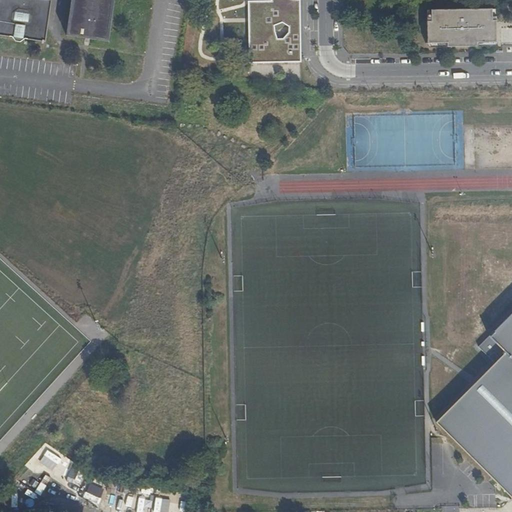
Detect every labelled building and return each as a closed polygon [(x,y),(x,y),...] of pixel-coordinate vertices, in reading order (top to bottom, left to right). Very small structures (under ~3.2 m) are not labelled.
[(52,1),(44,0),(0,0),(0,37),(9,39),(13,44),(20,45),(24,41),(46,44),(52,1)] [(111,42),(117,0),(72,0),(68,36),(111,42)] [(264,0),(249,1),(249,52),(256,52),(257,63),(301,62),(300,0),(291,0),(290,0),(264,0)] [(491,10),(431,11),(431,20),(426,20),(427,44),(447,44),(447,48),(476,47),(476,43),(496,42),(495,20),(491,20),(491,10)] [(437,422),(511,496),(511,314),(480,348),(495,364),(437,422)]
